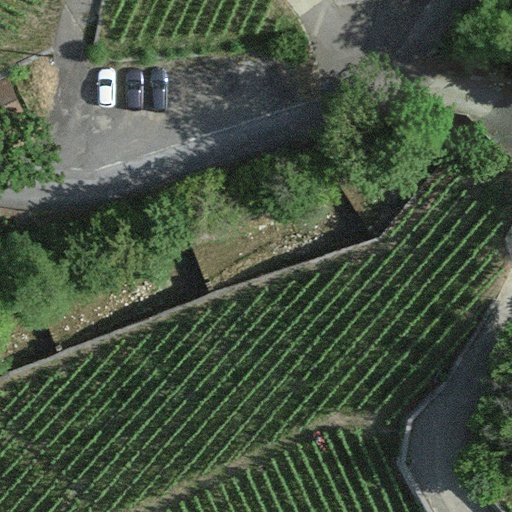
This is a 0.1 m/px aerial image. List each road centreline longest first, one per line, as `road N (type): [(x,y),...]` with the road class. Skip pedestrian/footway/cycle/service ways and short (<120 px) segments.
road 1 (residential): [(0,181),(57,196),(176,169),(371,93),(413,51)]
road 2 (track): [(511,361),(453,446),(453,497),(467,511)]
